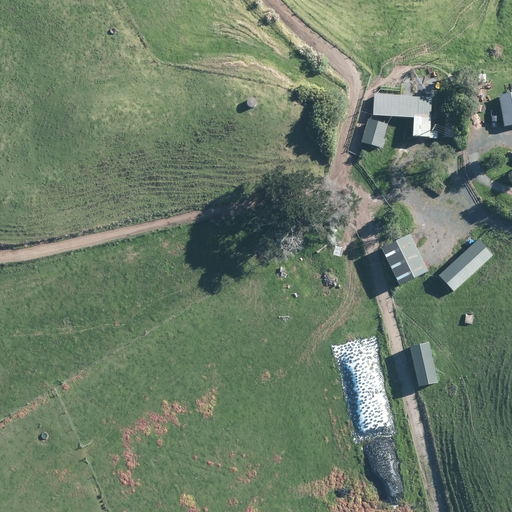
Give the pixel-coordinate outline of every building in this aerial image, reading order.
[(511,127),(511,95),(501,98),(507,128),(511,127)] [(434,100),(376,97),(375,117),(416,120),(415,139),(440,140),(441,133),(432,133),(434,100)] [(390,126),(370,120),(363,145),(383,150),(390,126)] [(457,123),(446,123),(446,140),(457,140),(457,123)] [(429,273),(412,237),(383,251),(401,287),(429,273)] [(496,257),(481,241),(442,278),(456,293),(496,257)] [(441,384),(433,344),(413,348),(421,388),(441,384)]
